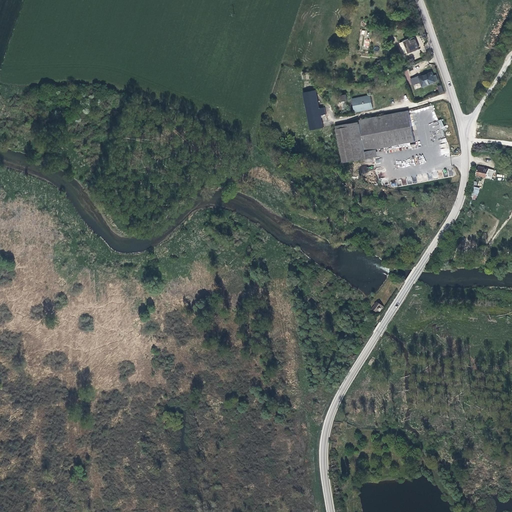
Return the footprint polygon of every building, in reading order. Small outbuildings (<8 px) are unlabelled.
[(417,48),(421,47),(419,41),(415,42),(414,39),(402,43),(406,54),(411,52),(411,53),(418,51),(417,48)] [(438,82),(438,81),(440,80),(438,75),(436,76),(434,72),(421,76),(420,75),(413,78),(415,84),(422,82),(424,86),(438,82)] [(325,107),(319,108),(316,90),(302,92),(309,130),(323,128),(321,115),(326,114),(325,107)] [(374,110),(370,97),(357,100),(360,109),(357,110),(358,114),(374,110)] [(416,142),(414,133),(411,112),(410,108),(400,109),(401,114),(363,122),(364,128),(366,142),(370,141),(372,151),(416,142)] [(419,132),(415,112),(411,112),(414,133),(419,132)] [(366,142),(364,128),(357,129),(359,143),(366,142)] [(439,139),(439,144),(441,155),(449,153),(447,138),(439,139)] [(486,180),(487,173),(476,171),(475,178),(486,180)] [(384,309),(377,305),(373,311),(378,315),(381,310),(383,311),(384,309)]
